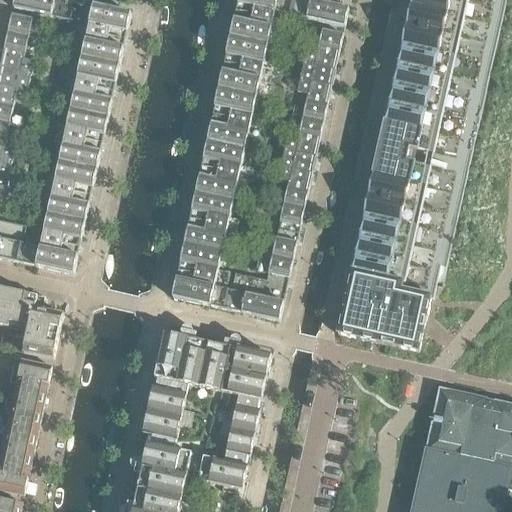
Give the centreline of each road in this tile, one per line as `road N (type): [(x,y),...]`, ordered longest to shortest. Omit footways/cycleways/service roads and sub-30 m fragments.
road 1 (residential): [(156,313),(225,0)]
road 2 (residential): [(90,296),(150,0)]
road 3 (residential): [(40,511),(90,296)]
road 4 (residential): [(112,511),(156,313)]
road 5 (residential): [(310,511),(345,354)]
road 6 (residential): [(156,313),(296,342)]
